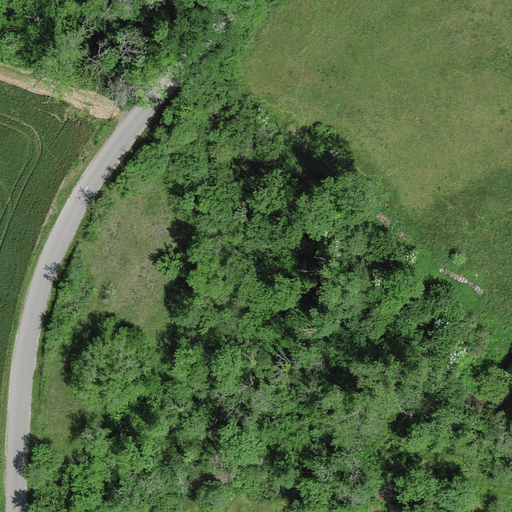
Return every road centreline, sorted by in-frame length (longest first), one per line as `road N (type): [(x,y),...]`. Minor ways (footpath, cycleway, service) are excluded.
road 1 (unclassified): [(19,511),(29,325),(64,227),(102,164),(242,0)]
road 2 (track): [(139,117),(0,64)]
